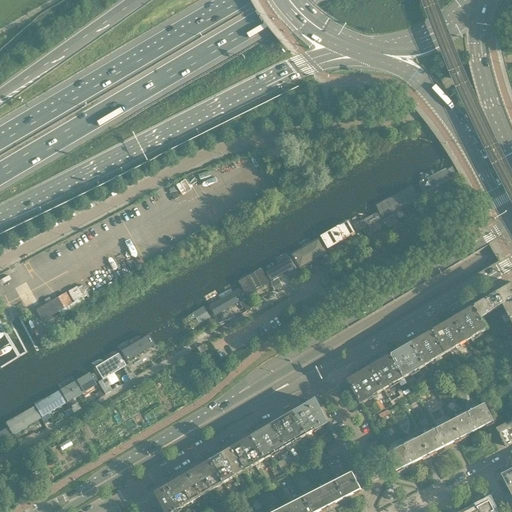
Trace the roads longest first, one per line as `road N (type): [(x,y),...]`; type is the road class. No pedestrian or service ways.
road 1 (unclassified): [(0,263),(212,150),(288,131),(396,119),(450,74),(511,58)]
road 2 (motorway): [(0,213),(294,64),(359,46)]
road 3 (residential): [(0,460),(308,279)]
road 4 (motorway): [(0,173),(295,0)]
road 5 (secondary): [(511,236),(230,402)]
road 6 (secondary): [(254,399),(511,247)]
road 7 (motorway): [(229,0),(0,138)]
road 8 (secondary): [(374,47),(431,96),(509,224)]
road 9 (secondary): [(63,511),(254,399)]
road 10 (secondary): [(230,402),(40,511)]
road 11 (residential): [(136,487),(250,419),(327,386)]
road 12 (secondary): [(334,367),(511,262)]
road 13 (secondary): [(509,224),(348,320)]
road 14 (motorway): [(136,0),(0,96)]
road 15 (secondary): [(511,151),(479,67),(478,1)]
road 16 (secondary): [(348,320),(258,373),(230,402)]
road 17 (residential): [(327,386),(378,480),(370,511)]
road 18 (residential): [(308,279),(415,216)]
